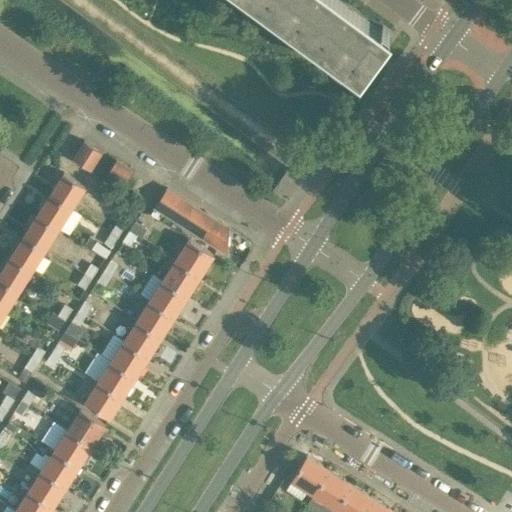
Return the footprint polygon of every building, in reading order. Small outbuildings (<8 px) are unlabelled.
[(379,29),(338,0),(257,0),(360,76),(389,37),(387,36),(389,33),(381,27),(379,29)] [(92,170),(103,151),(83,139),(72,157),(92,170)] [(124,183),(130,173),(132,169),(116,158),(107,173),(124,183)] [(50,193),(72,207),(85,186),(64,172),(50,193)] [(166,188),(155,205),(154,207),(203,237),(228,254),(229,225),(216,217),(215,218),(166,188)] [(72,207),(50,193),(37,214),(59,228),(72,207)] [(128,230),(136,235),(141,237),(153,218),(141,210),(128,230)] [(59,228),(37,214),(24,235),(45,248),(59,228)] [(117,220),(110,231),(118,236),(124,225),(117,220)] [(128,230),(122,240),(130,245),(136,235),(128,230)] [(118,236),(110,231),(103,241),(111,246),(118,236)] [(45,248),(24,235),(10,255),(32,269),(45,248)] [(175,259),(200,275),(214,254),(189,238),(175,259)] [(91,247),(105,256),(109,249),(96,240),(91,247)] [(32,269),(10,255),(0,271),(0,277),(19,290),(32,269)] [(103,269),(111,275),(118,264),(110,259),(103,269)] [(200,275),(175,259),(163,279),(188,295),(200,275)] [(91,277),(98,266),(90,262),(84,273),(91,277)] [(103,269),(97,280),(105,285),(111,275),(103,269)] [(84,288),(91,277),(84,273),(77,283),(84,288)] [(19,290),(0,277),(0,306),(6,311),(19,290)] [(188,295),(163,279),(150,299),(175,315),(188,295)] [(84,299),(77,310),(86,315),(93,304),(84,299)] [(175,315),(150,299),(137,319),(162,336),(175,315)] [(64,318),(71,308),(64,303),(57,314),(64,318)] [(51,324),(57,314),(52,310),(45,321),(51,324)] [(71,321),(65,330),(77,338),(79,339),(85,328),(80,324),(86,315),(77,310),(71,321)] [(58,329),(64,318),(57,314),(51,324),(58,329)] [(162,336),(137,319),(124,340),(149,356),(162,336)] [(72,346),(77,338),(65,330),(60,338),(72,346)] [(52,350),(59,356),(66,345),(58,340),(52,350)] [(149,356),(124,340),(111,360),(136,376),(149,356)] [(37,345),(31,355),(38,360),(45,349),(37,345)] [(54,364),(59,356),(52,350),(39,371),(51,379),(58,367),(54,364)] [(38,360),(31,355),(24,366),(31,371),(38,360)] [(136,376),(111,360),(98,380),(123,396),(136,376)] [(123,396),(98,380),(85,401),(110,417),(123,396)] [(19,387),(12,383),(0,403),(7,408),(19,387)] [(28,388),(21,399),(29,404),(34,395),(36,393),(28,388)] [(22,414),(29,404),(21,399),(14,409),(22,414)] [(67,429),(92,445),(106,424),(80,408),(67,429)] [(0,431),(0,442),(3,444),(10,434),(2,429),(0,431)] [(54,449),(79,465),(92,445),(67,429),(54,449)] [(41,469),(67,485),(79,465),(54,449),(41,469)] [(314,494),(329,470),(306,456),(291,480),(314,494)] [(28,489),(54,506),(67,485),(41,469),(28,489)] [(336,508),(351,484),(329,470),(314,494),(336,508)] [(341,511),(364,511),(374,498),(351,484),(336,508),(341,511)] [(15,509),(19,511),(49,511),(54,506),(28,489),(15,509)] [(394,511),(374,498),(364,511),(394,511)]
